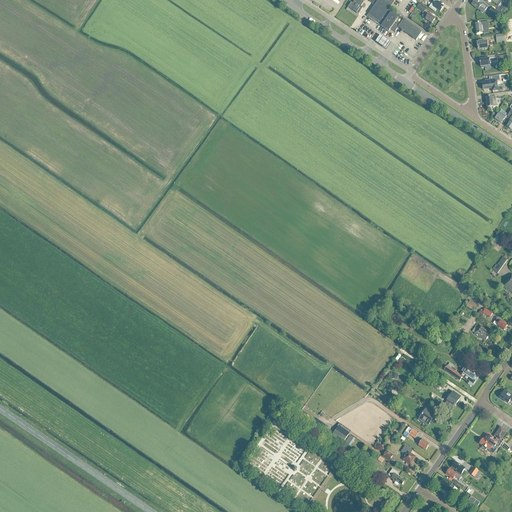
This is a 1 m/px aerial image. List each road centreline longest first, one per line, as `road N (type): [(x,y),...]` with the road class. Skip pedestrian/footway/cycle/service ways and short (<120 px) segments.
road 1 (primary): [(0,409),(150,511)]
road 2 (secondary): [(404,82),(281,0)]
road 3 (secondary): [(511,154),(404,82)]
